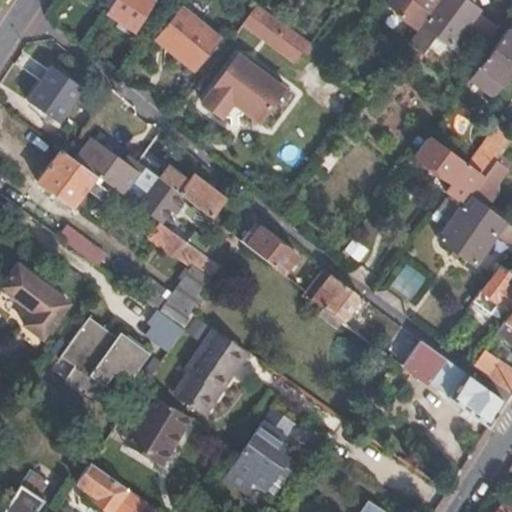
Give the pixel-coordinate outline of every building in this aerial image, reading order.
[(113,0),(105,14),(131,30),(150,1),(148,0),(113,0)] [(435,0),(388,0),(386,3),(399,13),(397,16),(414,29),(426,12),(435,0)] [(479,11),(464,0),(439,0),(422,24),(452,46),(479,11)] [(255,5),(248,14),(286,41),(293,32),(255,5)] [(179,7),(155,40),(193,68),(217,36),(179,7)] [(248,14),(243,22),(294,61),(301,52),(286,41),(248,14)] [(511,21),(505,29),(477,68),(508,89),(511,84),(511,21)] [(286,41),(301,52),(306,56),(313,46),(294,31),(293,32),(286,41)] [(235,56),(200,103),(219,117),(227,106),(234,107),(257,124),(284,87),(247,59),(245,63),(235,56)] [(0,85),(0,93),(22,104),(37,75),(12,62),(0,85)] [(83,88),(56,69),(32,103),(60,122),(83,88)] [(490,114),(500,125),(511,113),(511,100),(508,97),(490,114)] [(492,129),(465,166),(482,178),(495,161),(509,142),(492,129)] [(77,163),(97,178),(124,197),(146,168),(135,160),(132,158),(128,164),(94,139),(77,163)] [(422,141),(410,158),(432,171),(426,180),(448,195),(462,204),(469,196),(481,180),(424,139),(422,141)] [(68,156),(61,151),(38,183),(73,209),(97,178),(77,163),(68,156)] [(482,178),(481,180),(469,196),(485,207),(494,195),(497,183),(496,181),(506,169),(495,161),(482,178)] [(179,194),(210,217),(223,200),(192,177),(188,182),(167,167),(159,178),(179,194)] [(159,178),(137,207),(159,223),(179,194),(159,178)] [(469,196),(462,204),(438,239),(475,263),(504,222),(485,207),(469,196)] [(202,254),(159,223),(147,239),(173,258),(175,257),(191,269),(195,272),(205,257),(202,254)] [(65,225),(56,238),(97,264),(105,250),(65,225)] [(249,235),(242,243),(283,275),(296,259),(273,241),(272,236),(261,228),(253,238),(249,235)] [(360,262),(368,247),(350,238),(342,252),(360,262)] [(205,257),(195,272),(207,281),(214,286),(225,271),(205,257)] [(389,286),(410,299),(425,275),(404,262),(389,286)] [(68,302),(15,264),(0,284),(0,286),(33,311),(24,323),(43,337),(68,302)] [(479,291),(472,300),(494,314),(500,305),(504,308),(511,296),(511,287),(504,282),(509,274),(499,268),(496,273),(493,273),(481,291),(479,291)] [(360,296),(332,275),(311,301),(341,323),(360,296)] [(208,296),(214,286),(207,281),(200,291),(208,296)] [(511,347),(511,305),(492,335),(511,348),(511,347)] [(119,339),(89,319),(59,363),(74,373),(65,387),(95,407),(114,379),(127,387),(151,351),(123,332),(119,339)] [(248,353),(213,329),(186,369),(199,379),(183,402),(203,416),(248,353)] [(503,403),(419,340),(402,366),(434,390),(436,388),(448,397),(447,398),(488,428),(503,403)] [(511,369),(483,348),(471,364),(509,392),(511,388),(511,369)] [(188,423),(151,396),(131,423),(135,426),(120,448),(135,458),(132,463),(148,474),(166,447),(169,449),(188,423)] [(292,427),(270,410),(220,481),(243,497),(251,486),(263,495),(272,502),(288,479),(296,467),(274,452),(292,427)] [(126,488),(90,463),(76,483),(83,488),(90,493),(88,496),(110,511),(126,488)] [(83,488),(76,483),(68,494),(76,500),(83,488)] [(3,511),(41,511),(38,510),(45,501),(21,486),(3,511)] [(494,511),(511,511),(511,504),(503,499),(494,511)] [(381,511),(367,503),(360,511),(381,511)]
